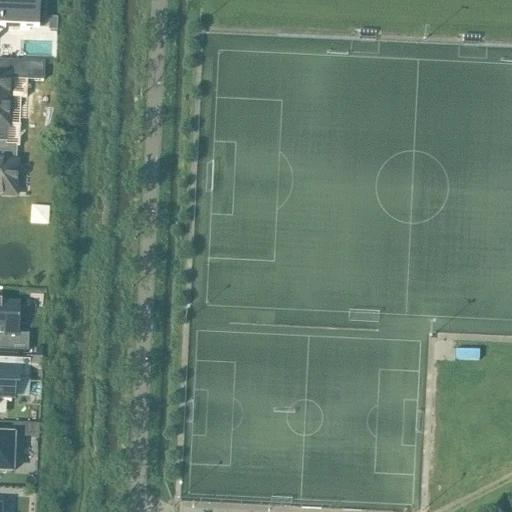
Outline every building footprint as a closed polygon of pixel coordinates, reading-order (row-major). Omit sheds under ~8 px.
[(0,0),(0,29),(39,31),(39,27),(43,27),(43,0),(0,0)] [(0,146),(6,147),(7,127),(8,127),(10,80),(43,82),(44,64),(0,62),(0,146)] [(0,196),(15,197),(17,164),(14,164),(15,148),(6,147),(0,146),(0,196)] [(0,351),(28,353),(29,335),(17,335),(18,304),(1,304),(2,302),(0,302),(0,351)] [(12,377),(29,378),(30,361),(0,359),(0,402),(11,403),(12,377)] [(0,473),(11,474),(12,458),(13,438),(12,438),(0,437),(0,473)]
